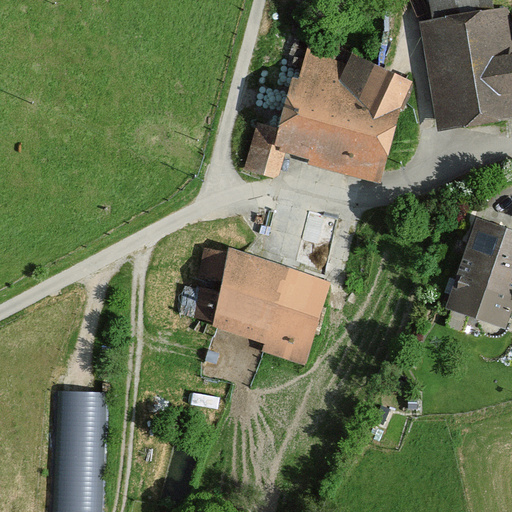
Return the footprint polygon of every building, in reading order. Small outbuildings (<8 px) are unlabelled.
[(426,0),(430,23),(418,25),(435,136),(511,123),(511,45),(507,11),(492,13),(490,0),(426,0)] [(304,45),(277,130),(253,123),(240,174),(277,183),(285,156),(380,185),(413,79),(304,45)] [(505,332),(511,310),(511,235),(473,223),(444,312),(505,332)] [(302,365),(328,279),(227,250),(210,330),(262,347),(260,354),(302,365)] [(96,511),(101,393),(58,391),(53,511),(96,511)]
